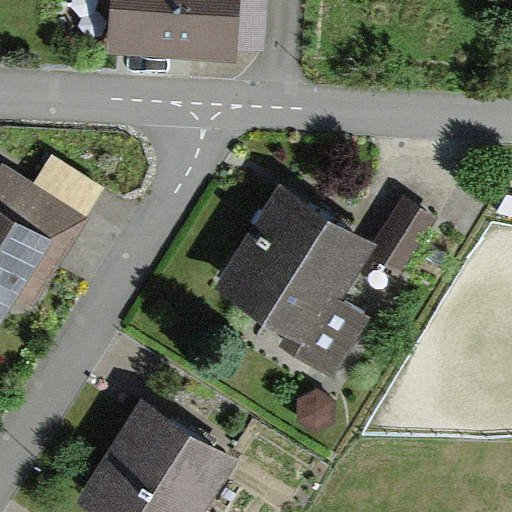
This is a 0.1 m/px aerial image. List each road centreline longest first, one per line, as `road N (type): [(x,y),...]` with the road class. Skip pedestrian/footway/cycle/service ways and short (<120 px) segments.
road 1 (residential): [(0,448),(210,110)]
road 2 (residential): [(511,123),(210,110)]
road 3 (residential): [(210,110),(0,96)]
